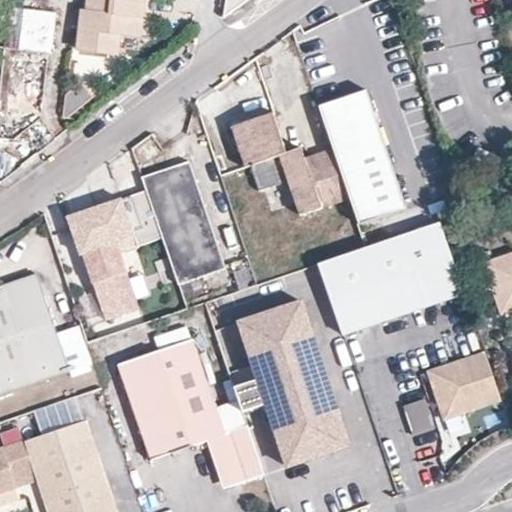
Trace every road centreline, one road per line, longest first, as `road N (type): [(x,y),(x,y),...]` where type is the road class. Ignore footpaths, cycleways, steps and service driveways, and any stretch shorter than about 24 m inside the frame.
road 1 (residential): [(0,218),(291,0)]
road 2 (unknown): [(387,511),(316,288)]
